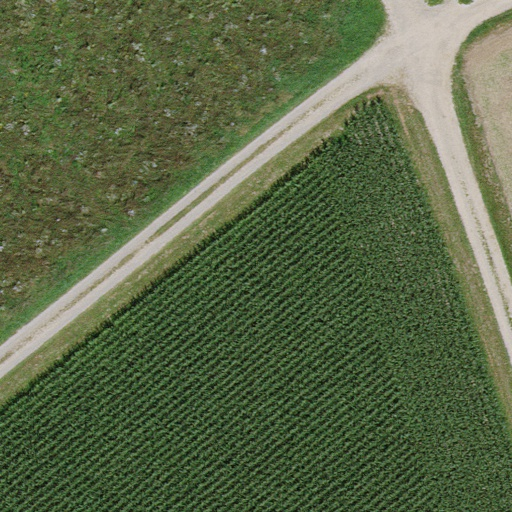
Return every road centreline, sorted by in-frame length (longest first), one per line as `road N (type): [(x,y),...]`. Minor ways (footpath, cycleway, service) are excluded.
road 1 (track): [(0,380),(423,34),(511,2)]
road 2 (track): [(511,307),(423,34)]
